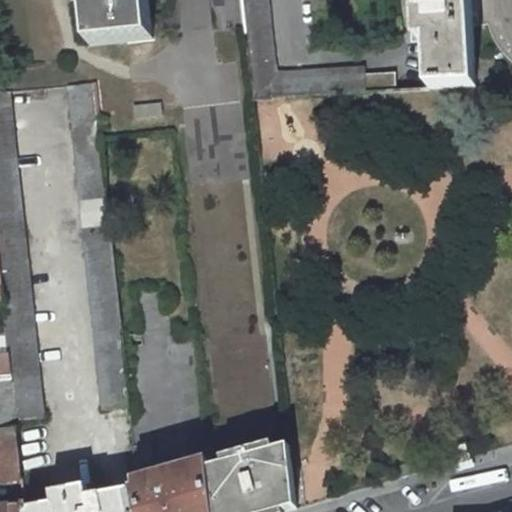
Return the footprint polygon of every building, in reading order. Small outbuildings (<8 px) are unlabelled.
[(91,47),(154,40),(149,0),(71,0),(72,2),(86,0),(91,47)] [(242,0),(253,99),(272,98),(272,97),(396,90),(395,74),(366,75),(365,68),(277,72),(268,0),(242,0)] [(428,42),(430,89),(476,87),(470,0),(425,0),(426,14),(410,15),(412,43),(428,42)] [(68,86),(103,411),(128,407),(120,329),(121,329),(94,84),(68,86)] [(9,92),(0,93),(0,260),(5,305),(9,349),(12,380),(17,420),(44,418),(24,232),(25,232),(25,228),(24,228),(9,92)] [(161,104),(134,107),(135,119),(163,116),(161,104)] [(107,120),(100,120),(101,131),(108,130),(107,120)] [(274,157),(259,159),(261,176),(276,175),(274,157)] [(0,381),(12,380),(9,349),(0,350),(0,381)] [(17,420),(12,380),(0,381),(0,482),(23,479),(17,420)] [(466,444),(420,458),(424,472),(470,458),(466,444)] [(210,469),(214,511),(285,511),(297,509),(290,447),(276,451),(274,445),(224,460),(225,465),(210,469)] [(137,490),(133,491),(137,511),(214,511),(210,469),(209,461),(136,482),(137,490)] [(26,510),(26,511),(137,511),(133,491),(89,499),(87,487),(52,494),(54,505),(26,510)]
